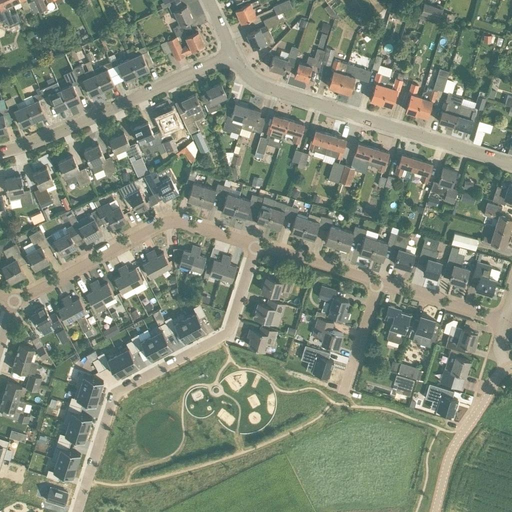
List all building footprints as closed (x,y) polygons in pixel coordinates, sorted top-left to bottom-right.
[(8,7),(13,5),(11,0),(0,0),(0,8),(0,9),(0,21),(2,20),(3,22),(10,19),(8,13),(11,12),(8,7)] [(31,9),(26,0),(11,0),(13,5),(14,4),(16,8),(22,5),(25,12),(31,9)] [(33,13),(39,11),(33,0),(28,2),(33,13)] [(47,0),(48,1),(50,0),(34,0),(40,11),(47,8),(43,0),(47,0)] [(163,8),(169,6),(180,0),(179,0),(164,0),(165,1),(161,3),(163,8)] [(188,21),(193,19),(186,5),(183,7),(180,0),(169,6),(172,12),(174,11),(180,24),(173,27),(177,36),(192,29),(188,21)] [(242,22),(257,15),(254,7),(261,4),(259,0),(256,0),(236,9),(242,22)] [(282,12),(292,7),(289,0),(285,0),(273,6),(277,14),(282,12)] [(421,12),(440,18),(443,7),(424,2),(421,12)] [(398,18),(400,11),(393,9),(391,16),(398,18)] [(253,48),(266,42),(263,35),(270,31),(268,28),(285,20),(282,12),(277,14),(263,20),(266,25),(247,34),(253,48)] [(300,18),(298,24),(305,27),(307,21),(300,18)] [(79,31),(73,34),(77,44),(84,41),(79,31)] [(160,43),(161,45),(165,54),(173,51),(176,59),(185,56),(184,54),(192,50),(192,51),(204,45),(198,31),(185,37),(189,44),(181,47),(176,36),(160,43)] [(323,48),(327,34),(322,33),(318,46),(323,48)] [(149,69),(142,53),(147,51),(145,46),(135,50),(135,48),(128,52),(130,57),(129,58),(137,74),(149,69)] [(327,47),(322,63),(331,65),(335,50),(327,47)] [(292,70),(295,61),(298,50),(291,48),(290,53),(288,58),(280,56),(273,54),(269,67),(284,72),(285,68),(292,70)] [(308,80),(313,64),(319,66),(324,50),(317,48),(314,57),(308,55),(306,64),(299,61),(294,75),(308,80)] [(372,67),(372,68),(379,69),(382,57),(376,55),(373,64),(372,67)] [(129,58),(122,61),(120,57),(117,59),(110,61),(113,66),(118,64),(125,80),(137,74),(129,58)] [(339,90),(347,63),(334,59),(331,68),(333,69),(328,86),(339,90)] [(110,61),(99,67),(93,69),(102,90),(115,84),(108,68),(113,66),(110,61)] [(368,81),(371,71),(362,68),(347,63),(339,90),(350,93),(355,77),(368,81)] [(382,103),(392,106),(396,94),(399,95),(402,83),(406,84),(412,65),(408,64),(405,74),(399,72),(397,78),(395,78),(394,83),(388,82),(387,85),(382,103)] [(72,68),(73,69),(78,82),(83,80),(86,85),(90,95),(102,90),(93,69),(92,67),(84,71),(81,65),(72,68)] [(443,90),(449,70),(442,68),(439,78),(436,77),(432,89),(428,88),(427,90),(424,92),(422,94),(417,113),(427,117),(432,101),(435,102),(438,91),(437,91),(438,89),(443,90)] [(79,83),(78,82),(73,69),(63,74),(68,85),(61,88),(68,105),(80,100),(73,85),(79,83)] [(449,70),(443,90),(452,93),(456,82),(454,82),(456,77),(448,75),(449,71),(449,70)] [(382,103),(387,85),(390,76),(376,72),(373,82),(376,82),(371,99),(382,103)] [(68,105),(61,88),(57,82),(40,89),(44,97),(49,95),(56,111),(68,105)] [(217,100),(226,96),(221,83),(207,89),(208,93),(202,95),(206,105),(205,105),(208,111),(209,110),(210,112),(220,108),(219,106),(221,106),(220,103),(218,103),(217,100)] [(417,113),(422,94),(421,96),(415,94),(419,85),(411,83),(408,92),(411,93),(405,110),(417,113)] [(39,99),(44,97),(40,89),(39,87),(36,89),(38,94),(32,96),(35,101),(27,105),(25,100),(34,120),(46,115),(39,99)] [(494,98),(496,91),(490,89),(488,96),(488,97),(494,98)] [(180,114),(189,133),(199,129),(195,120),(205,116),(200,103),(195,94),(175,103),(180,114)] [(478,95),(475,106),(483,109),(487,98),(486,97),(478,95)] [(4,114),(9,113),(7,108),(6,108),(4,98),(0,99),(0,132),(8,131),(4,114)] [(34,120),(25,100),(17,104),(8,107),(7,108),(9,113),(14,110),(21,126),(34,120)] [(459,108),(460,108),(461,103),(451,100),(450,103),(444,101),(438,121),(454,126),(459,108)] [(241,128),(248,106),(235,102),(233,108),(227,106),(222,121),(225,122),(223,129),(231,132),(231,131),(239,134),(241,128)] [(252,129),(261,132),(266,118),(259,116),(261,110),(248,106),(241,128),(251,131),(252,129)] [(469,111),(460,108),(459,108),(454,126),(470,131),(476,111),(469,109),(469,111)] [(180,114),(175,116),(173,111),(159,117),(164,128),(158,131),(167,150),(170,157),(175,153),(178,151),(177,148),(171,135),(182,130),(186,139),(185,140),(186,143),(193,140),(189,133),(180,114)] [(285,130),(289,119),(273,114),(267,134),(266,137),(269,138),(267,143),(279,147),(284,130),(285,130)] [(298,143),(301,133),(304,124),(289,119),(285,130),(295,133),(292,141),(298,143)] [(477,129),(485,131),(490,133),(493,125),(479,121),(477,129)] [(153,133),(152,131),(148,122),(133,128),(145,155),(152,152),(153,153),(159,151),(164,161),(170,157),(167,150),(158,131),(153,133)] [(325,153),(331,134),(315,129),(309,148),(315,150),(315,151),(324,154),(325,153)] [(192,134),(201,152),(209,149),(200,131),(192,134)] [(130,145),(128,141),(124,132),(110,139),(116,153),(125,148),(138,176),(148,172),(135,142),(130,145)] [(331,134),(325,153),(340,158),(346,139),(331,134)] [(266,137),(261,135),(256,151),(264,154),(267,143),(269,138),(266,137)] [(242,157),(237,156),(243,139),(239,138),(231,161),(231,162),(239,164),(240,164),(242,157)] [(192,163),(197,150),(192,141),(181,149),(178,151),(175,153),(178,156),(184,153),(192,163)] [(358,142),(351,166),(356,167),(355,169),(366,172),(368,164),(370,159),(373,147),(358,142)] [(105,158),(103,153),(98,144),(84,150),(94,172),(103,168),(106,174),(116,170),(110,156),(105,158)] [(373,147),(370,159),(368,164),(378,167),(377,170),(383,171),(389,152),(373,147)] [(298,163),(302,151),(295,149),(292,161),(298,163)] [(309,153),(302,151),(298,163),(297,167),(304,169),(309,153)] [(413,170),(417,158),(401,154),(395,173),(402,175),(404,167),(413,170)] [(79,170),(77,164),(73,155),(58,162),(68,184),(77,180),(80,186),(91,181),(85,167),(79,170)] [(427,183),(430,173),(433,163),(417,158),(413,170),(423,173),(420,181),(427,183)] [(340,181),(345,164),(334,161),(328,179),(339,182),(340,181)] [(351,166),(345,164),(340,181),(350,184),(354,172),(355,172),(355,169),(356,167),(351,166)] [(451,187),(453,180),(456,170),(442,166),(438,181),(434,180),(431,188),(431,190),(445,195),(444,200),(454,203),(454,201),(456,196),(458,190),(451,187)] [(54,182),(51,176),(47,167),(33,173),(40,188),(34,191),(40,204),(51,199),(45,186),(54,182)] [(178,191),(174,183),(176,181),(169,167),(157,173),(156,169),(144,175),(154,194),(158,202),(178,191)] [(187,199),(199,203),(205,185),(193,182),(197,171),(191,169),(190,175),(189,174),(186,186),(191,188),(187,199)] [(30,190),(24,191),(21,175),(5,179),(10,200),(21,198),(23,207),(33,204),(30,190)] [(386,177),(381,175),(378,185),(384,186),(386,177)] [(396,177),(388,175),(385,186),(393,188),(396,177)] [(260,186),(262,180),(253,178),(252,184),(252,186),(259,188),(259,186),(260,186)] [(506,198),(509,199),(511,199),(511,183),(502,180),(500,186),(497,185),(493,200),(504,204),(506,198)] [(474,182),(465,181),(464,190),(472,191),(474,182)] [(129,183),(118,189),(127,205),(132,202),(137,212),(142,209),(143,211),(158,202),(154,194),(149,196),(151,201),(146,203),(139,189),(133,192),(129,183)] [(220,197),(224,185),(218,183),(216,189),(205,185),(199,203),(211,207),(214,195),(220,197)] [(222,210),(233,214),(239,196),(228,193),(230,187),(224,185),(220,197),(225,199),(222,210)] [(299,193),(293,189),(290,194),(296,198),(299,193)] [(461,201),(474,205),(476,197),(463,193),(461,201)] [(254,208),(258,196),(252,194),(250,200),(239,196),(233,214),(245,217),(249,206),(254,208)] [(314,194),(312,200),(318,202),(320,196),(314,194)] [(66,196),(61,198),(66,210),(71,208),(66,196)] [(268,224),(275,201),(264,197),(264,198),(258,196),(254,208),(260,209),(256,221),(268,224)] [(289,218),(292,206),(295,198),(289,196),(286,204),(276,200),(275,201),(268,224),(280,228),(283,217),(289,218)] [(427,204),(436,207),(439,199),(429,196),(427,204)] [(511,222),(511,218),(500,215),(503,206),(488,201),(484,214),(497,219),(494,228),(509,233),(511,222)] [(109,202),(107,203),(97,208),(103,220),(108,217),(113,226),(127,219),(119,205),(112,208),(109,202)] [(296,214),(298,208),(292,206),(289,218),(294,220),(290,231),(302,235),(308,218),(296,214)] [(71,209),(65,212),(68,217),(74,214),(71,209)] [(68,217),(65,212),(60,214),(64,222),(69,219),(68,217)] [(42,213),(32,218),(35,225),(45,220),(42,213)] [(77,221),(78,222),(73,224),(72,225),(79,239),(85,236),(87,240),(102,232),(92,213),(77,221)] [(323,229),(327,217),(321,215),(319,221),(308,218),(302,235),(314,239),(318,227),(323,229)] [(337,246),(342,228),(331,225),(333,219),(327,217),(323,229),(328,231),(325,242),(337,246)] [(74,242),(79,239),(72,225),(66,228),(65,226),(51,234),(62,254),(76,246),(74,242)] [(357,240),(361,228),(355,226),(354,232),(342,228),(337,246),(348,249),(352,238),(357,240)] [(399,248),(397,254),(394,263),(409,268),(416,247),(407,244),(411,231),(399,227),(399,228),(397,234),(393,246),(399,248)] [(49,261),(42,248),(49,244),(41,228),(29,235),(33,241),(24,246),(27,252),(26,252),(35,268),(49,261)] [(371,256),(376,239),(365,235),(367,230),(361,228),(357,240),(363,241),(359,253),(371,256)] [(504,246),(509,233),(494,228),(491,238),(485,236),(483,243),(490,245),(490,242),(504,246)] [(376,239),(371,256),(383,260),(387,245),(393,246),(397,234),(391,232),(388,242),(376,239)] [(455,233),(452,244),(476,250),(479,239),(455,233)] [(437,277),(440,267),(442,260),(436,259),(438,251),(436,251),(440,240),(426,236),(418,261),(418,262),(419,258),(427,261),(423,273),(437,277)] [(24,274),(20,265),(26,262),(16,243),(14,244),(9,247),(11,252),(6,255),(9,261),(2,265),(11,281),(24,274)] [(190,267),(197,246),(192,245),(190,251),(183,249),(179,264),(190,267)] [(202,271),(206,256),(199,254),(201,247),(197,246),(190,267),(202,271)] [(464,285),(469,268),(461,265),(464,255),(458,253),(459,248),(452,246),(446,266),(452,268),(449,280),(455,282),(464,285)] [(171,266),(168,261),(164,252),(157,255),(154,249),(150,251),(161,271),(171,266)] [(150,277),(161,271),(150,251),(146,254),(149,260),(143,263),(150,277)] [(220,276),(227,255),(223,254),(221,261),(214,258),(209,273),(220,276)] [(220,276),(232,280),(236,266),(229,263),(231,257),(227,255),(220,276)] [(496,279),(488,276),(491,265),(477,260),(471,280),(472,280),(474,274),(480,276),(476,289),(491,294),(496,279)] [(143,281),(141,276),(136,267),(129,271),(126,264),(122,266),(133,286),(143,281)] [(290,271),(296,273),(298,266),(292,264),(290,271)] [(122,292),(133,286),(122,266),(118,269),(121,275),(115,278),(122,292)] [(290,292),(294,278),(280,273),(278,280),(266,276),(262,290),(279,296),(282,289),(290,292)] [(115,296),(108,282),(101,286),(98,280),(94,282),(104,301),(115,296)] [(104,301),(94,282),(90,284),(93,290),(86,294),(97,312),(107,307),(104,301)] [(325,313),(327,314),(346,320),(349,311),(345,310),(348,300),(332,295),(334,289),(322,285),(317,297),(329,301),(325,313)] [(87,311),(79,297),(73,301),(69,295),(65,297),(76,317),(84,332),(91,328),(85,316),(82,317),(81,314),(87,311)] [(65,322),(76,317),(65,297),(61,299),(65,305),(58,309),(65,322)] [(282,314),(285,304),(268,298),(268,299),(272,300),(270,306),(258,303),(254,317),(279,324),(281,317),(282,314)] [(144,305),(147,310),(153,307),(150,302),(144,305)] [(185,317),(194,335),(198,333),(199,334),(203,332),(203,331),(205,329),(199,318),(205,315),(199,304),(193,307),(195,311),(185,317)] [(396,310),(397,308),(389,305),(385,318),(392,320),(389,328),(390,328),(387,337),(388,339),(398,343),(401,341),(410,314),(396,310)] [(55,311),(49,315),(44,306),(35,311),(35,312),(32,314),(42,336),(54,330),(52,328),(61,323),(55,311)] [(134,318),(139,315),(136,309),(131,312),(134,318)] [(165,322),(171,333),(177,330),(183,341),(194,335),(185,317),(183,313),(172,318),(171,316),(164,319),(165,322)] [(430,333),(434,319),(420,315),(413,341),(433,347),(437,335),(430,333)] [(342,333),(333,330),(335,322),(318,317),(312,334),(322,337),(321,342),(338,348),(342,333)] [(151,335),(161,353),(172,347),(166,336),(171,333),(165,322),(149,330),(151,335)] [(248,345),(266,350),(268,343),(273,344),(278,330),(261,325),(259,332),(250,329),(248,335),(251,336),(248,345)] [(472,348),(473,348),(474,348),(476,341),(475,341),(477,333),(452,325),(445,346),(451,348),(458,350),(470,354),(472,348)] [(296,329),(288,326),(286,333),(295,335),(296,329)] [(107,338),(113,335),(109,327),(103,330),(107,338)] [(93,333),(91,328),(84,332),(87,336),(88,336),(93,333)] [(69,339),(66,334),(59,338),(62,343),(69,339)] [(131,337),(132,339),(139,351),(145,348),(150,358),(161,353),(151,335),(140,341),(137,334),(131,337)] [(118,352),(128,371),(138,365),(133,355),(139,351),(132,339),(126,343),(128,347),(118,352)] [(77,340),(72,343),(76,350),(81,347),(77,340)] [(35,348),(29,346),(20,343),(16,356),(31,361),(35,348)] [(329,375),(334,360),(329,358),(331,352),(306,344),(301,358),(309,360),(310,359),(316,360),(313,370),(314,371),(313,372),(321,375),(321,373),(329,375)] [(49,356),(43,345),(37,348),(43,359),(49,356)] [(457,353),(458,350),(451,348),(441,381),(463,388),(473,358),(457,353)] [(122,374),(128,371),(118,352),(107,358),(103,352),(97,355),(99,357),(105,368),(110,365),(116,377),(118,375),(119,376),(122,374)] [(38,363),(31,361),(16,356),(12,368),(30,374),(28,381),(40,384),(42,379),(42,378),(34,375),(38,363)] [(99,371),(104,368),(99,357),(93,360),(99,371)] [(390,368),(396,370),(399,362),(393,360),(390,368)] [(418,367),(401,362),(398,373),(414,378),(423,380),(425,372),(426,371),(419,369),(418,367)] [(75,385),(99,393),(101,388),(102,389),(104,384),(102,383),(103,380),(79,373),(75,385)] [(403,386),(401,393),(409,395),(411,388),(414,380),(397,374),(394,383),(398,384),(403,386)] [(8,381),(4,394),(27,401),(19,398),(21,391),(23,386),(8,381)] [(26,387),(30,389),(38,391),(40,384),(28,381),(26,387)] [(453,414),(458,398),(453,397),(454,391),(430,383),(426,397),(433,399),(434,397),(440,399),(437,408),(438,409),(437,411),(445,414),(446,412),(453,414)] [(71,397),(69,403),(81,407),(83,401),(96,405),(99,393),(75,385),(77,386),(73,397),(71,397)] [(23,413),(27,401),(4,394),(0,405),(0,406),(17,412),(15,418),(28,422),(30,417),(31,416),(23,413)] [(68,422),(88,428),(91,417),(79,413),(81,407),(69,403),(64,421),(68,422)] [(60,433),(58,439),(70,443),(72,437),(84,441),(88,428),(68,422),(64,434),(60,433)] [(19,432),(17,439),(25,441),(27,434),(19,432)] [(40,435),(38,441),(45,443),(47,437),(40,435)] [(0,456),(3,457),(9,440),(0,437),(0,456)] [(56,459),(76,465),(80,453),(68,449),(70,443),(58,439),(52,457),(56,459)] [(75,469),(76,465),(56,459),(53,471),(48,469),(47,476),(59,479),(60,473),(72,477),(73,474),(74,474),(76,470),(75,469)] [(64,505),(68,492),(50,486),(46,499),(64,505)]
